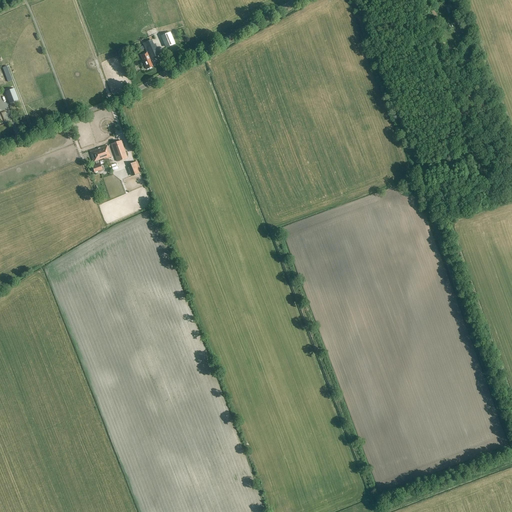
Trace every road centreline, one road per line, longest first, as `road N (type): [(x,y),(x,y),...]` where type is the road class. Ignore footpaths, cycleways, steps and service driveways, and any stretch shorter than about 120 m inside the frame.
road 1 (unclassified): [(0,144),(141,86),(295,0)]
road 2 (track): [(70,117),(24,0)]
